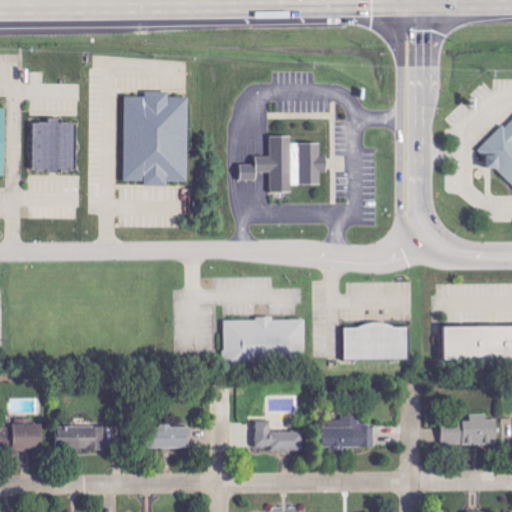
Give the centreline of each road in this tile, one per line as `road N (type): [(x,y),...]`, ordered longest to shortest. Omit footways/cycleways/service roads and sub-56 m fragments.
road 1 (residential): [(0,486),(511,481)]
road 2 (primary): [(0,9),(430,5)]
road 3 (residential): [(0,253),(253,251),(371,260),(423,241)]
road 4 (tertiary): [(398,0),(399,223),(423,241)]
road 5 (tertiary): [(423,241),(430,5)]
road 6 (residential): [(410,511),(411,378)]
road 7 (residential): [(221,381),(219,511)]
